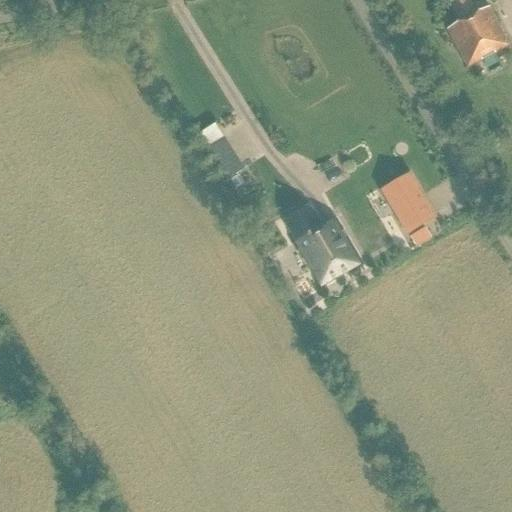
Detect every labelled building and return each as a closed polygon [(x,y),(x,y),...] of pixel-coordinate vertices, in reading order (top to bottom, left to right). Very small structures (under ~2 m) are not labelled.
[(468,68),(509,46),(489,8),(476,14),(468,0),(456,0),(449,4),(460,23),(448,30),(468,68)] [(222,184),(242,171),(235,159),(214,171),(222,184)] [(403,234),(434,217),(410,174),(378,191),(403,234)] [(506,195),(511,191),(511,188),(507,181),(500,185),(506,195)] [(293,245),(308,271),(292,281),(304,301),(348,275),(347,273),(360,265),(353,253),(355,251),(336,220),(322,228),(311,209),(285,224),(296,244),(293,245)]
